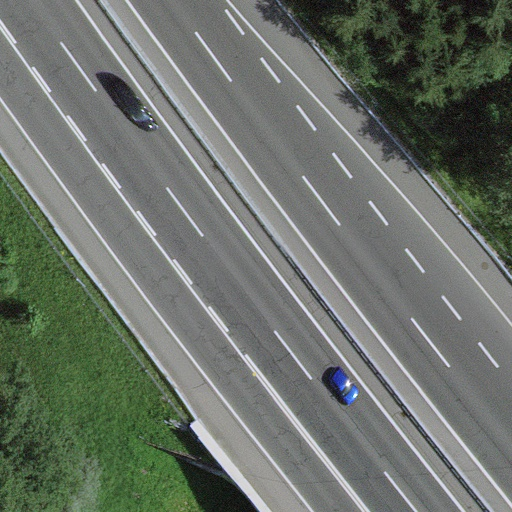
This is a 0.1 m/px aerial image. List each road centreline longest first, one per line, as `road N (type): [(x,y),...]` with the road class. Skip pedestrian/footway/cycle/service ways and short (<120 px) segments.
road 1 (motorway): [(511,438),(169,0)]
road 2 (motorway): [(27,0),(251,301)]
road 3 (motorway): [(251,301),(421,511)]
road 4 (motorway): [(251,301),(272,420),(342,511)]
